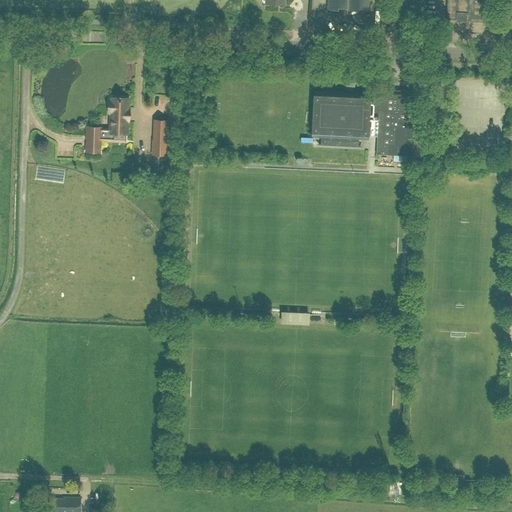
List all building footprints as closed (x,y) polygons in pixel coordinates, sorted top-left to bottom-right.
[(367,0),(327,0),(328,7),(367,9),(367,0)] [(492,21),(493,0),(446,0),(446,19),(492,21)] [(313,90),(310,136),(320,137),(320,145),(358,147),(358,139),(368,139),(370,110),(378,110),(375,154),(411,156),(411,147),(412,138),(413,138),(414,138),(414,137),(413,136),(413,135),(413,134),(413,133),(412,133),(412,132),(412,131),(412,130),(412,129),(412,128),(412,127),(412,126),(411,126),(408,126),(410,99),(409,99),(409,94),(406,91),(391,90),(387,93),(387,98),(370,97),(371,93),(313,90)] [(109,101),(109,113),(111,113),(110,129),(100,129),(100,127),(87,127),(86,152),(99,152),(100,139),(112,140),(112,133),(127,133),(127,120),(128,120),(128,110),(128,98),(111,98),(111,101),(109,101)] [(169,120),(153,119),(151,155),(167,155),(169,120)] [(454,142),(427,142),(427,156),(446,156),(454,156),(454,142)] [(310,313),(282,312),(282,325),(310,325),(310,313)] [(80,511),(80,497),(63,497),(58,497),(58,498),(49,498),(48,511),(80,511)]
